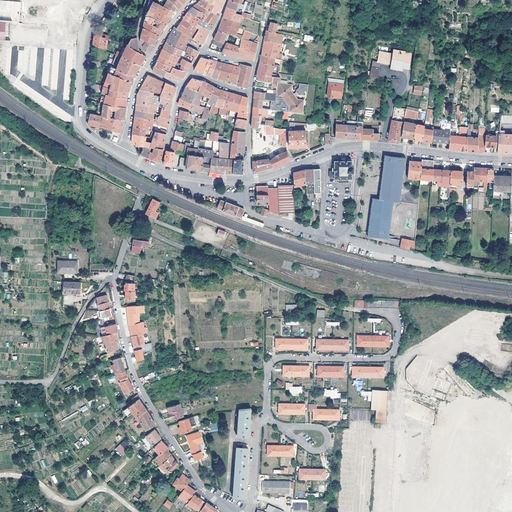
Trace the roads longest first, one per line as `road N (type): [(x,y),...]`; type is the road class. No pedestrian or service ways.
road 1 (residential): [(228,511),(199,484),(136,379),(127,349),(115,280),(139,201)]
road 2 (residential): [(346,309),(395,320),(390,355),(272,360),(266,413)]
road 3 (track): [(46,384),(56,165)]
road 4 (track): [(149,222),(172,244),(346,309)]
road 5 (track): [(221,246),(337,291),(408,288)]
road 6 (tertiary): [(104,0),(86,30),(80,115),(92,136),(122,154)]
road 7 (track): [(115,280),(80,318),(51,381),(0,383)]
road 8 (tertiary): [(358,146),(511,160)]
